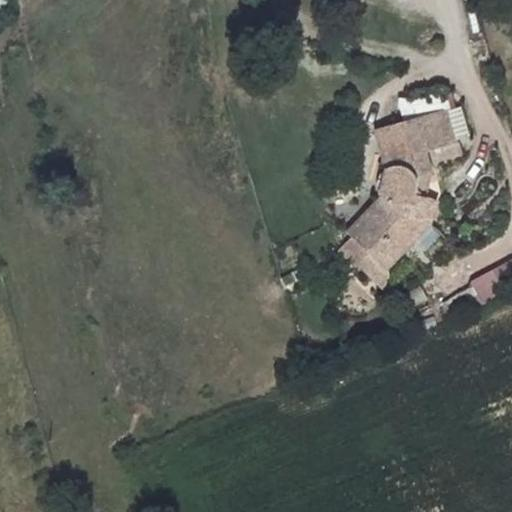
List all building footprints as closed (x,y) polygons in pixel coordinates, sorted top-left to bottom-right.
[(0,0),(0,14),(11,10),(6,0),(0,0)] [(412,176),(428,171),(422,151),(427,150),(430,158),(440,155),(442,157),(460,152),(456,138),(466,136),(458,107),(449,110),(444,91),(411,101),(398,98),(397,99),(403,122),(375,130),(381,151),(388,149),(392,165),(385,167),(377,196),(380,198),(365,213),(370,218),(352,236),(384,267),(411,240),(409,237),(415,231),(417,233),(427,224),(434,202),(422,199),(420,198),(413,190),(414,185),(413,180),(412,176)] [(385,167),(392,165),(388,149),(381,151),(385,167)] [(422,199),(428,171),(412,176),(413,180),(414,185),(413,190),(420,198),(422,199)] [(352,236),(370,218),(365,213),(347,231),(352,236)] [(411,240),(417,233),(415,231),(409,237),(411,240)] [(382,286),(384,267),(352,236),(342,246),(382,286)] [(511,289),(511,258),(491,270),(504,294),(511,289)] [(418,285),(400,294),(407,307),(425,298),(418,285)] [(480,305),(476,293),(460,300),(467,311),(480,305)]
